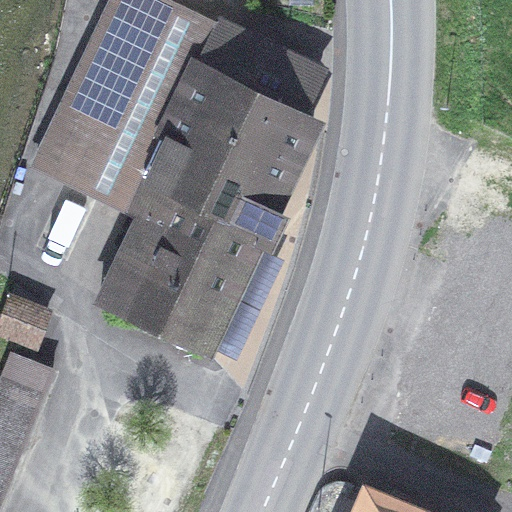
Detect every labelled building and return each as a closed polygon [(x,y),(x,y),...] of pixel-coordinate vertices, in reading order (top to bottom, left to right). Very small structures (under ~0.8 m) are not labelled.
[(136,221),(98,300),(213,354),(323,125),(307,117),(329,71),(218,17),(215,23),(167,0),(109,0),(28,169),(136,221)] [(375,436),(511,491),(511,290),(445,264),(375,436)] [(0,339),(37,353),(53,311),(9,294),(0,317),(0,339)] [(0,505),(54,370),(11,353),(0,381),(0,505)] [(418,511),(361,488),(351,511),(418,511)]
